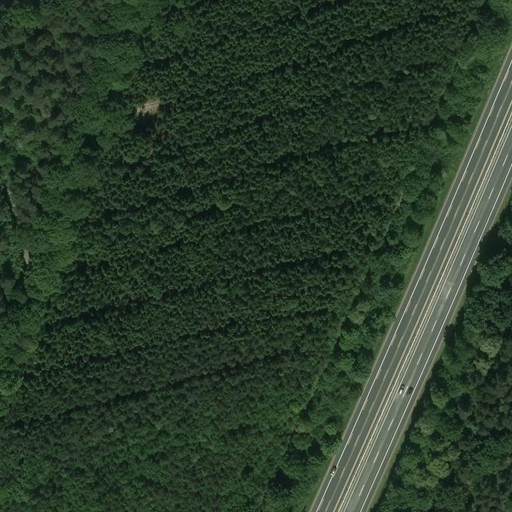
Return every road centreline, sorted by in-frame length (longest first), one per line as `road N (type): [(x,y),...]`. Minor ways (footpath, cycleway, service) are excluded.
road 1 (motorway): [(511,81),(326,511)]
road 2 (motorway): [(351,511),(511,154)]
road 3 (track): [(28,251),(50,221),(143,0)]
road 4 (unclassified): [(0,370),(30,276),(0,169)]
